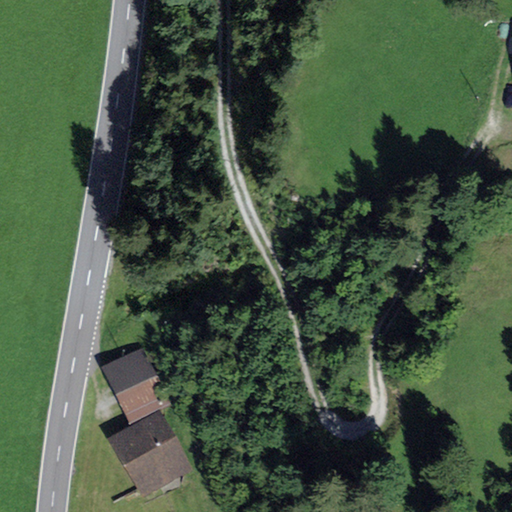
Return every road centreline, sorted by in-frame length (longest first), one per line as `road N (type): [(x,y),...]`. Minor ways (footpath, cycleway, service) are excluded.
road 1 (track): [(486,116),(441,206),(419,274),(381,331),(374,423),(353,436),(325,425),(314,374),(227,147),(224,0)]
road 2 (secondary): [(128,0),(51,511)]
